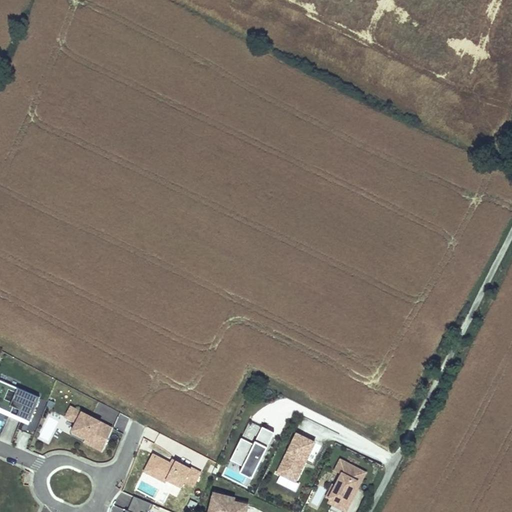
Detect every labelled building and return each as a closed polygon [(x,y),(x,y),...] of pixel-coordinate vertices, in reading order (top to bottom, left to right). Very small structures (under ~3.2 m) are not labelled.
[(0,381),(0,410),(10,414),(12,408),(19,411),(17,417),(29,423),(40,398),(0,381)] [(71,406),(65,417),(76,422),(71,431),(85,438),(83,441),(102,451),(114,429),(71,406)] [(239,472),(251,478),(273,433),(261,427),(253,444),(241,438),(231,460),(242,466),(239,472)] [(85,438),(71,431),(70,434),(83,441),(85,438)] [(315,443),(296,434),(277,473),(295,482),(303,467),(300,465),(303,460),(306,461),(315,443)] [(166,481),(181,488),(184,483),(193,488),(201,472),(191,467),(191,469),(176,461),(174,465),(170,463),(153,454),(147,466),(159,472),(156,478),(165,483),(166,481)] [(365,475),(341,463),(336,473),(342,477),(336,489),(333,488),(328,499),(332,501),(330,504),(345,511),(346,511),(353,498),(350,497),(357,484),(360,485),(365,475)] [(147,466),(143,472),(156,478),(159,472),(147,466)] [(360,485),(357,484),(350,497),(353,498),(360,485)] [(214,493),(209,511),(246,511),(248,505),(233,501),(234,498),(214,493)] [(148,511),(152,503),(135,496),(129,510),(127,509),(125,511),(148,511)]
